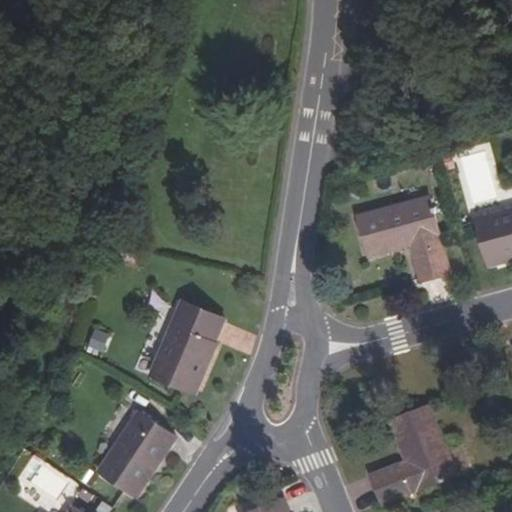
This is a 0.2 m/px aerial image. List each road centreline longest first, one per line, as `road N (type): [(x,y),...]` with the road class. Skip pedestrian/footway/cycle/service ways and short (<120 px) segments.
road 1 (residential): [(293,261),(330,0)]
road 2 (residential): [(511,304),(315,352)]
road 3 (residential): [(247,421),(293,261)]
